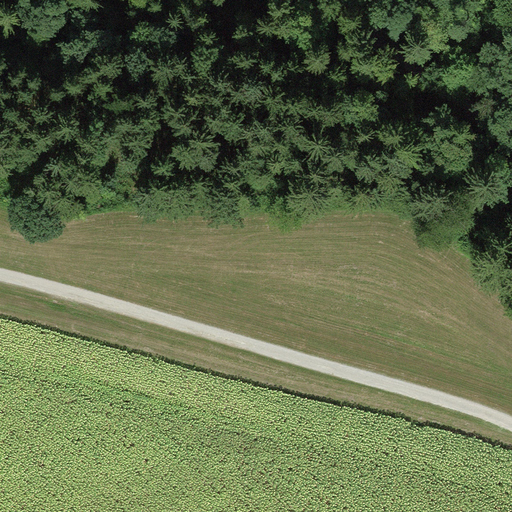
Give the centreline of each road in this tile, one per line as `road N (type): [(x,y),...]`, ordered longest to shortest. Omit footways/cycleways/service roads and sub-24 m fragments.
road 1 (track): [(0,278),(449,403),(511,428)]
road 2 (track): [(342,0),(383,42),(511,128)]
